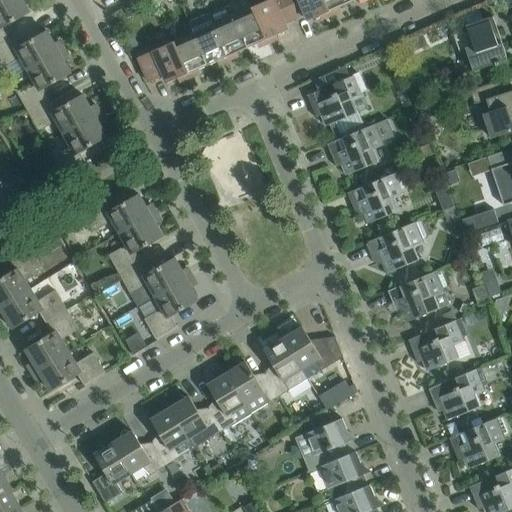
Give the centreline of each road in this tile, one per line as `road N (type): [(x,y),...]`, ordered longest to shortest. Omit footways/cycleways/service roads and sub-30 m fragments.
road 1 (residential): [(426,511),(328,263)]
road 2 (residential): [(39,440),(247,312)]
road 3 (residential): [(256,91),(451,0)]
road 4 (residential): [(247,312),(152,136)]
road 5 (residential): [(328,263),(256,91)]
road 6 (residential): [(152,136),(77,0)]
